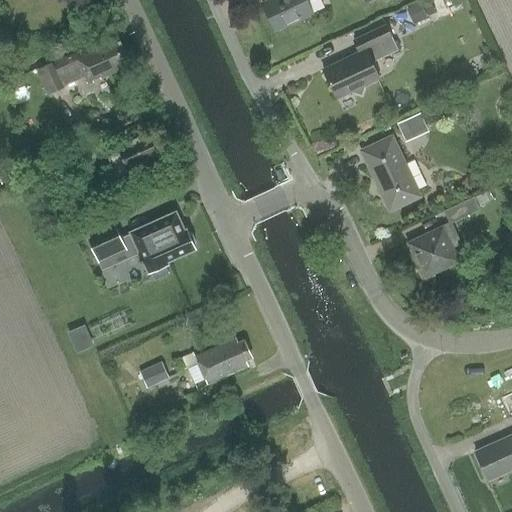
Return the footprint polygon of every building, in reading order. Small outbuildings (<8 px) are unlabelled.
[(313,15),(313,14),(324,8),(320,0),(270,0),(263,4),(276,32),(313,15)] [(437,13),(431,1),(423,6),(428,17),(437,13)] [(407,9),(414,24),(428,17),(423,6),(421,3),(407,9)] [(360,53),(324,70),(337,99),(380,79),(372,63),(398,51),(386,26),(354,41),(360,53)] [(75,53),(52,63),(64,88),(86,78),(88,83),(124,68),(122,63),(128,60),(120,42),(114,45),(111,39),(75,53)] [(64,88),(52,63),(52,62),(37,69),(51,98),(66,91),(64,88)] [(398,124),(404,138),(427,128),(421,113),(398,124)] [(148,133),(106,152),(117,177),(159,158),(158,155),(159,155),(160,154),(161,153),(162,152),(162,150),(162,149),(162,148),(161,147),(160,146),(159,145),(158,144),(157,144),(155,144),(154,144),(153,144),(148,133)] [(392,137),(362,152),(390,211),(421,197),(392,137)] [(7,169),(0,171),(0,178),(3,184),(12,180),(7,169)] [(481,209),(475,197),(444,211),(450,224),(481,209)] [(131,234),(120,239),(116,228),(91,239),(101,262),(125,251),(129,259),(140,254),(143,260),(140,261),(141,265),(144,263),(149,273),(152,272),(155,280),(169,274),(166,266),(169,265),(168,262),(196,250),(195,248),(196,242),(193,235),(188,232),(187,230),(181,233),(179,228),(183,227),(177,212),(131,233),(131,234)] [(443,227),(408,243),(420,270),(418,270),(424,281),(434,276),(434,274),(460,262),(453,248),(461,244),(454,228),(445,232),(443,227)] [(511,231),(502,236),(508,249),(511,246),(511,231)] [(78,355),(95,347),(86,326),(68,334),(78,355)] [(236,338),(195,358),(193,352),(174,361),(179,373),(188,369),(195,384),(206,379),(209,386),(249,366),(247,361),(252,358),(244,341),(239,343),(236,338)] [(140,372),(147,387),(169,377),(162,361),(140,372)] [(511,435),(476,452),(489,481),(511,470),(511,435)]
